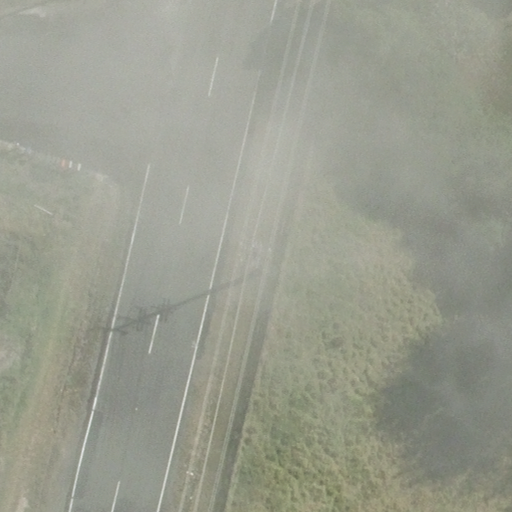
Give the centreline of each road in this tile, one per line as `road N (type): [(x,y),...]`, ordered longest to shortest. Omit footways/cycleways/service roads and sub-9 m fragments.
road 1 (unclassified): [(111,511),(206,101)]
road 2 (unclassified): [(206,101),(0,41)]
